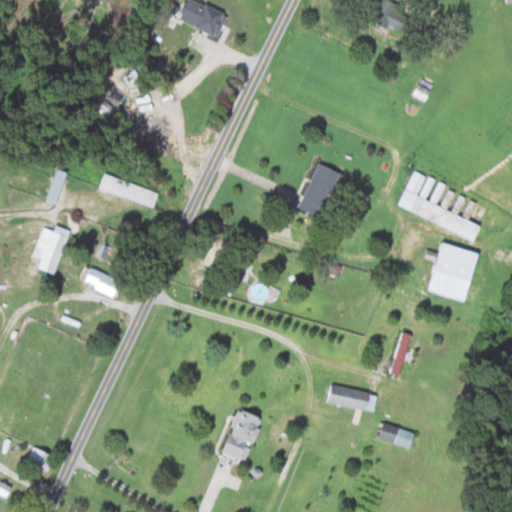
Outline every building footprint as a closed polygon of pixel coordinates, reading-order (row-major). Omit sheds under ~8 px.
[(184,0),(176,18),(216,37),(227,14),(196,0),(184,0)] [(398,29),(407,11),(384,0),(374,0),(366,18),(386,28),(388,25),(398,29)] [(150,72),(141,61),(121,76),(129,87),(150,72)] [(338,172),(314,162),(296,208),(320,218),(338,172)] [(44,201),(53,203),(62,171),(53,169),(44,201)] [(395,206),(471,240),(478,224),(411,194),(420,175),(411,171),(395,206)] [(151,205),(156,190),(101,174),(96,189),(151,205)] [(39,227),(31,254),(39,256),(35,268),(52,274),(64,234),(53,231),(39,227)] [(437,242),(423,290),(466,302),(480,255),(437,242)] [(80,282),(113,297),(120,282),(87,267),(80,282)] [(408,335),(400,332),(387,372),(396,375),(408,335)] [(324,402),(370,412),(374,394),(328,384),(324,402)] [(242,460),(259,418),(235,409),(219,451),(242,460)] [(406,447),(411,431),(380,422),(375,438),(406,447)] [(23,462),(45,470),(51,455),(29,447),(23,462)] [(0,493),(6,496),(9,485),(0,481),(0,493)]
